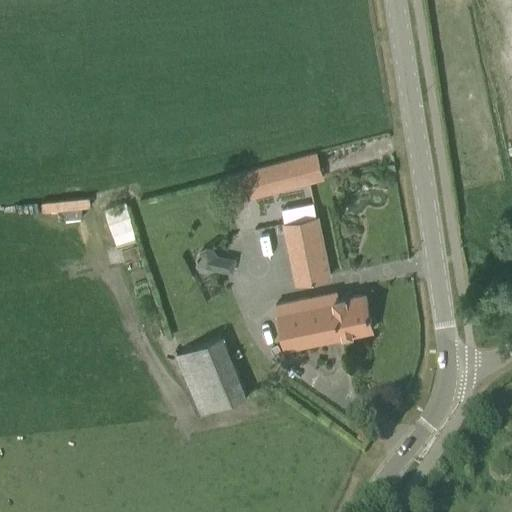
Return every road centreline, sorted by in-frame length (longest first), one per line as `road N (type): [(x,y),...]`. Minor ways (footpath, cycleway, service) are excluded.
road 1 (unclassified): [(447,371),(395,0)]
road 2 (unclassified): [(363,511),(437,409),(447,371)]
